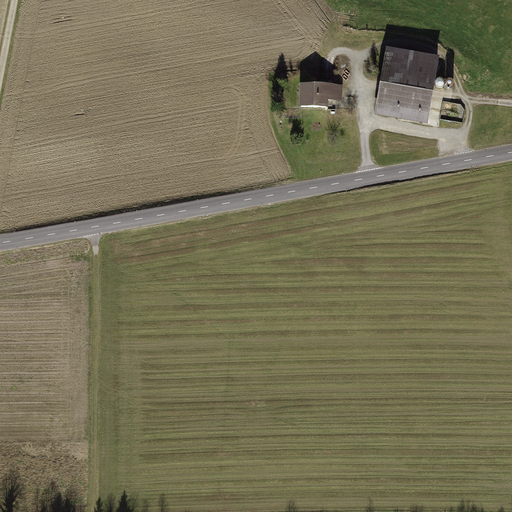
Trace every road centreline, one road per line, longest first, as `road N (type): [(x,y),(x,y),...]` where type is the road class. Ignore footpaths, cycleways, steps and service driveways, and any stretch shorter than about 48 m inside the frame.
road 1 (tertiary): [(511,153),(0,243)]
road 2 (track): [(468,161),(469,101),(442,53),(386,39),(361,58),(367,178)]
road 3 (track): [(93,511),(92,226)]
